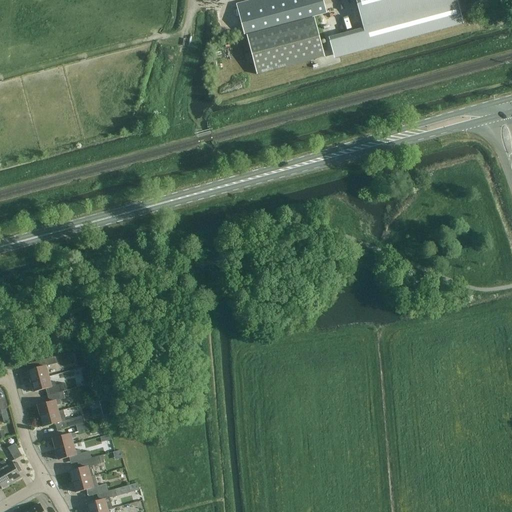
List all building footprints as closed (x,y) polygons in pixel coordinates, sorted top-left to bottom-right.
[(314,0),(260,0),(235,7),(242,36),(319,15),(314,0)] [(336,56),(361,50),(371,47),(462,23),(461,21),(455,0),(358,0),(367,30),(367,32),(332,41),(336,56)] [(325,57),(315,18),(247,36),(257,75),(325,57)] [(32,382),(49,377),(46,367),(57,364),(56,357),(41,361),(43,367),(29,371),(32,382)] [(32,382),(34,392),(52,388),(54,394),(63,392),(67,390),(66,384),(56,386),(55,382),(50,383),(49,377),(32,382)] [(56,401),(38,406),(41,417),(58,412),(57,406),(61,405),(60,400),(65,399),(63,392),(54,394),(56,401)] [(0,413),(2,413),(4,423),(10,421),(6,409),(1,411),(0,406),(0,413)] [(66,421),(65,417),(63,411),(58,412),(41,417),(44,427),(56,424),(58,430),(76,425),(77,425),(86,423),(84,416),(66,421)] [(87,423),(86,423),(77,425),(78,432),(89,429),(87,423)] [(56,450),(73,445),(72,439),(77,438),(75,433),(53,439),(56,450)] [(8,448),(15,460),(22,456),(15,444),(8,448)] [(92,459),(90,451),(81,454),(80,450),(75,451),(73,445),(56,450),(59,460),(74,456),(76,463),(83,461),(92,459)] [(73,482),(95,476),(93,466),(101,464),(99,456),(92,459),(83,461),(85,468),(70,472),(73,482)] [(7,464),(5,460),(0,462),(2,467),(12,484),(22,478),(18,471),(21,470),(17,463),(14,464),(12,462),(7,464)] [(0,485),(2,490),(12,484),(2,467),(0,468),(0,485)] [(100,493),(108,492),(106,485),(98,487),(95,476),(73,482),(76,493),(91,489),(93,496),(100,493)] [(138,484),(130,486),(131,493),(140,490),(138,484)] [(108,511),(113,509),(110,498),(117,497),(115,490),(108,492),(100,493),(102,500),(87,504),(89,511),(101,511),(108,510),(108,511)]
